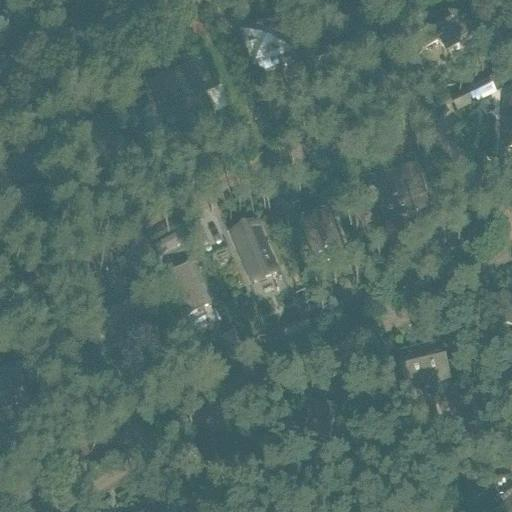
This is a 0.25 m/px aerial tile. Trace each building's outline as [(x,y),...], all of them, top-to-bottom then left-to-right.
[(449,19),(415,38),(422,52),(439,43),(441,46),(443,48),(445,49),(451,51),(454,51),(457,50),(459,49),(461,52),(462,51),(461,50),(474,43),(464,24),(466,23),(465,22),(463,23),(461,21),(453,18),(451,20),(449,17),(448,18),(449,19)] [(256,62),(288,50),(278,22),(245,34),(256,62)] [(149,84),(155,98),(160,96),(164,104),(172,101),(177,104),(191,98),(191,92),(200,89),(190,66),(149,84)] [(65,132),(75,150),(80,159),(111,142),(97,115),(65,132)] [(0,187),(1,191),(27,184),(28,189),(41,186),(33,157),(0,165),(0,187)] [(408,169),(372,179),(375,190),(385,223),(432,208),(419,165),(408,169)] [(340,249),(336,237),(330,218),(302,227),(308,246),(312,258),(315,270),(331,265),(327,253),(340,249)] [(257,224),(231,235),(252,285),(278,274),(257,224)] [(43,254),(55,256),(57,242),(44,241),(43,254)] [(167,280),(176,298),(178,300),(183,297),(192,315),(209,305),(189,268),(167,280)] [(96,276),(82,282),(90,300),(104,295),(96,276)] [(316,279),(310,282),(314,291),(320,288),(316,279)] [(511,299),(501,295),(490,317),(511,327),(511,299)] [(125,318),(119,304),(89,316),(100,344),(135,330),(129,316),(125,318)] [(314,309),(303,315),(312,333),(323,327),(314,309)] [(234,360),(244,354),(233,334),(223,340),(234,360)] [(397,356),(402,375),(407,397),(416,395),(415,388),(451,379),(442,344),(419,350),(419,353),(399,358),(398,355),(397,356)] [(0,366),(0,412),(26,404),(13,363),(0,366)] [(309,413),(305,433),(303,442),(329,447),(336,408),(318,405),(316,414),(309,413)] [(468,446),(475,446),(480,442),(480,435),(475,430),(468,430),(464,435),(464,442),(468,446)] [(206,455),(214,484),(248,475),(240,446),(206,455)] [(483,498),(477,486),(464,493),(470,505),(483,498)] [(511,511),(511,499),(496,511),(511,511)]
